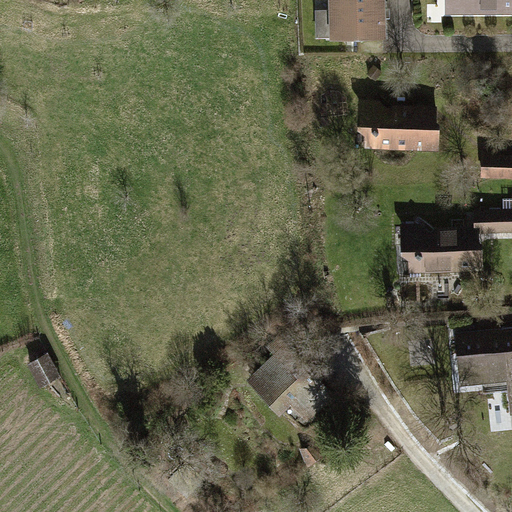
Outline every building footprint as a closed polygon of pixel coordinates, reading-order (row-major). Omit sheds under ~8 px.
[(392,0),(348,0),(335,1),(337,48),(394,46),(392,0)] [(511,0),(440,0),(440,8),(511,7),(511,0)] [(360,107),(358,153),(447,157),(449,111),(360,107)] [(511,152),(480,152),(479,183),(511,183),(511,152)] [(469,228),(401,231),(403,283),(485,280),(483,232),(511,230),(511,208),(468,211),(469,228)] [(511,329),(455,334),(462,416),(511,411),(511,329)] [(303,332),(251,381),(296,428),(348,379),(303,332)]
